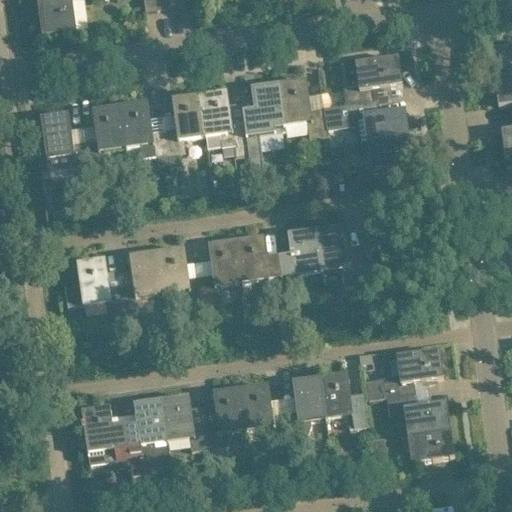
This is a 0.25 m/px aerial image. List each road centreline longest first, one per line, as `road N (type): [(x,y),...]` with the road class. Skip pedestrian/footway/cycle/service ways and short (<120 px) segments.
road 1 (residential): [(6,265),(463,191)]
road 2 (residential): [(26,404),(482,335)]
road 3 (residential): [(0,71),(350,26)]
road 4 (residential): [(281,511),(501,482)]
road 5 (residential): [(463,191),(432,15)]
road 6 (residential): [(501,482),(482,335)]
road 7 (residential): [(482,335),(463,191)]
road 8 (residential): [(26,404),(6,265)]
